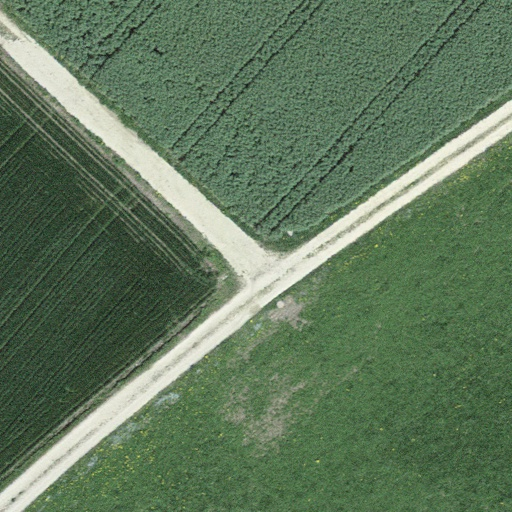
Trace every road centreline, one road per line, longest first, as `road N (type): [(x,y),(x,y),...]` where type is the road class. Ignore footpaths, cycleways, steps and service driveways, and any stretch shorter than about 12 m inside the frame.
road 1 (track): [(4,511),(275,278),(511,113)]
road 2 (track): [(275,278),(0,26)]
